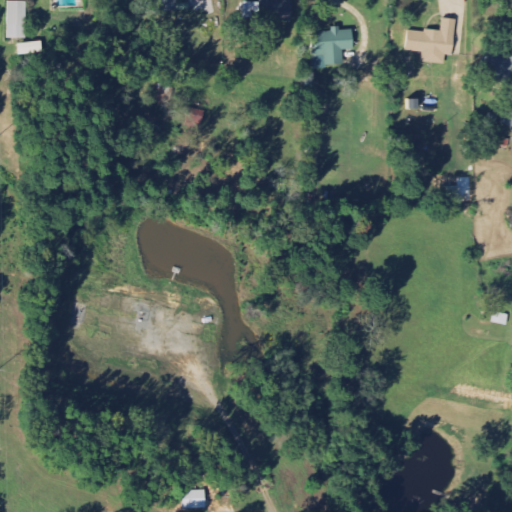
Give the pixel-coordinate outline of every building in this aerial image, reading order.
[(185,0),(159,0),(159,11),(190,11),(190,4),(185,4),(185,0)] [(293,22),(293,0),(269,0),(269,21),(293,22)] [(8,38),(28,38),(29,2),(9,1),(8,38)] [(245,18),(261,18),(261,3),(245,2),(245,18)] [(408,51),(425,53),(423,62),(447,65),(448,55),(455,56),(459,20),(444,18),(442,33),(410,29),(408,51)] [(315,67),(346,66),(345,51),(356,50),(355,31),(313,32),(315,67)] [(44,53),(44,42),(19,43),(20,54),(44,53)] [(485,67),(511,75),(511,56),(490,50),(485,67)] [(207,111),(191,108),(187,125),(203,129),(207,111)] [(493,322),(508,325),(510,315),(495,311),(493,322)] [(185,509),(208,508),(208,490),(184,491),(185,509)]
